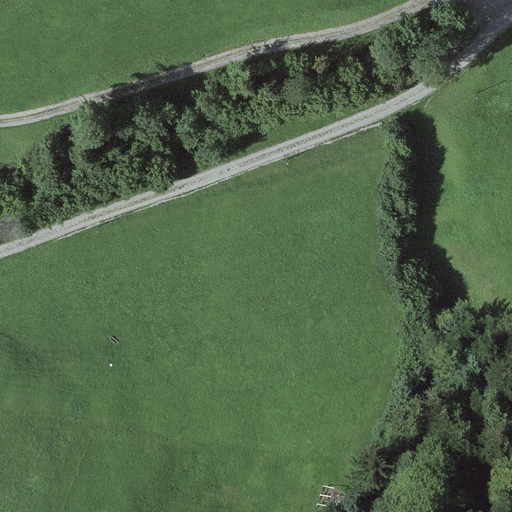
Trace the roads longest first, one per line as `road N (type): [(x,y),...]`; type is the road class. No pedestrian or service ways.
road 1 (unclassified): [(511,15),(425,89),(385,108),(0,252)]
road 2 (track): [(432,0),(342,33),(257,48),(0,121)]
